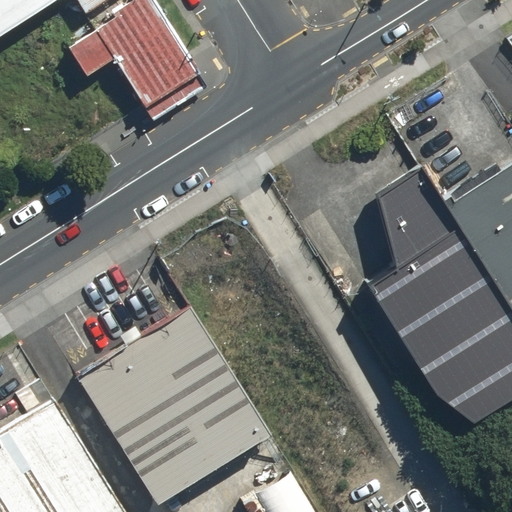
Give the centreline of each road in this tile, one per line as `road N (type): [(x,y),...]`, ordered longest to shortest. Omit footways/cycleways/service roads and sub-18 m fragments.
road 1 (tertiary): [(0,265),(290,83)]
road 2 (tertiary): [(290,83),(425,0)]
